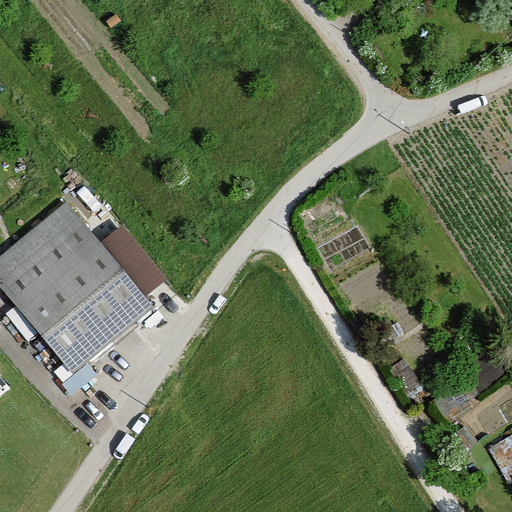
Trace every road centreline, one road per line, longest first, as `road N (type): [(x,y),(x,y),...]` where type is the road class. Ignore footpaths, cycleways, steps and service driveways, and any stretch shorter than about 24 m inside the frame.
road 1 (unclassified): [(405,118),(336,155),(267,219),(63,511)]
road 2 (track): [(267,219),(456,511)]
road 3 (unclassified): [(308,0),(405,118)]
